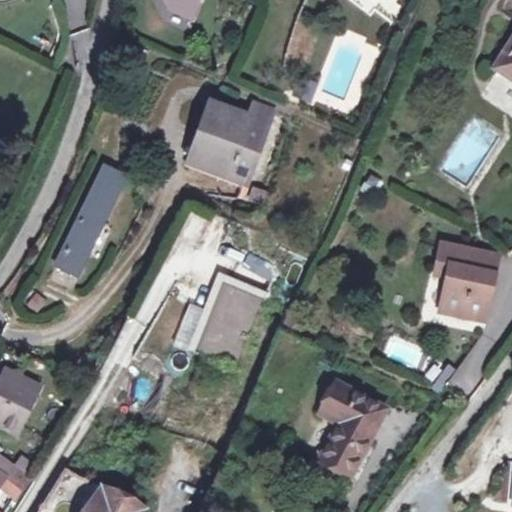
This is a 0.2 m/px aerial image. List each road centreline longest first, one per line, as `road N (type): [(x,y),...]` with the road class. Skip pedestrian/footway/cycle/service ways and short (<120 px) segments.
road 1 (residential): [(110,0),(70,139),(0,277)]
road 2 (residential): [(511,357),(398,511)]
